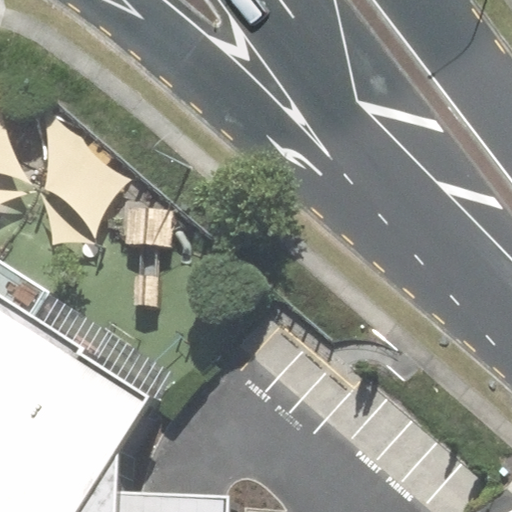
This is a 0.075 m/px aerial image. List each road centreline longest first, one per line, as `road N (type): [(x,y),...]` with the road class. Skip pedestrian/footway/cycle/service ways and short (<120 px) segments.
road 1 (primary): [(413,167),(212,72),(119,0)]
road 2 (secondary): [(413,167),(278,0)]
road 3 (secondary): [(422,0),(511,121)]
road 4 (secondary): [(511,271),(413,167)]
